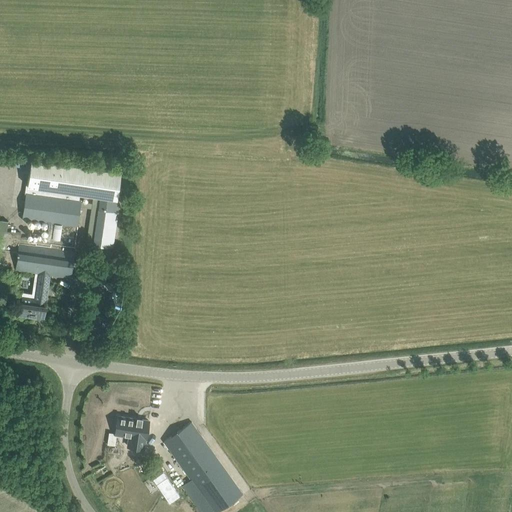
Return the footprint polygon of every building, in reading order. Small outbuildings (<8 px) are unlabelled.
[(82,193),(117,198),(121,171),(31,158),(27,186),(60,190),(82,193)] [(0,266),(39,272),(50,274),(70,277),(74,245),(74,241),(77,225),(82,193),(60,190),(59,191),(54,191),(45,189),(44,195),(26,193),(23,217),(49,221),(47,240),(39,239),(21,237),(21,233),(7,231),(4,249),(0,247),(0,266)] [(94,235),(93,244),(113,247),(114,238),(108,237),(101,236),(94,235)] [(96,274),(100,281),(119,270),(121,259),(111,258),(110,266),(96,274)] [(50,274),(39,272),(36,295),(23,293),(20,314),(44,317),(50,274)] [(118,416),(115,433),(130,435),(129,442),(128,446),(138,447),(139,447),(144,448),(146,438),(147,431),(148,421),(118,416)] [(164,441),(174,455),(214,511),(216,511),(243,494),(191,422),(164,441)] [(110,466),(98,472),(101,477),(113,471),(110,466)]
